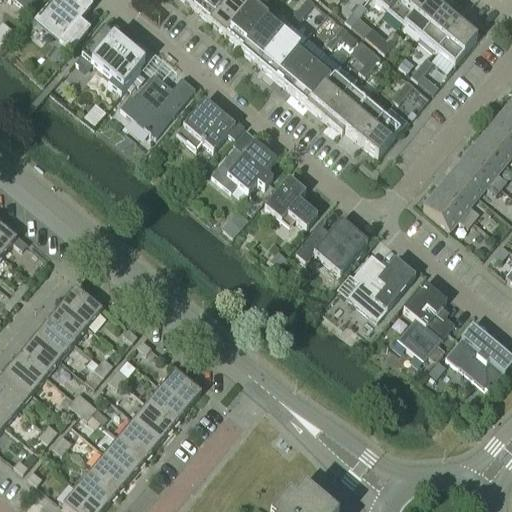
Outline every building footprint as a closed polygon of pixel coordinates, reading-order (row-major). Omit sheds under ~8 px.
[(26,15),(38,0),(1,0),(9,6),(12,3),(26,15)] [(76,26),(89,11),(75,0),(56,0),(37,23),(38,24),(38,23),(61,42),(58,47),(69,56),(87,35),(76,26)] [(177,0),(192,12),(201,0),(177,0)] [(208,25),(229,0),(201,0),(192,12),(208,25)] [(229,0),(208,25),(225,39),(250,9),(239,0),(229,0)] [(386,15),(399,0),(371,0),(370,2),(386,15)] [(402,29),(426,0),(399,0),(386,15),(402,29)] [(419,43),(442,16),(443,17),(446,13),(430,0),(426,0),(402,29),(419,43)] [(305,18),(313,9),(306,3),(298,12),(305,18)] [(358,22),(365,13),(359,8),(351,17),(358,22)] [(241,53),(267,22),(250,9),(225,39),(241,52),(241,53)] [(297,27),(305,18),(298,12),(291,21),(297,27)] [(458,30),(443,17),(442,16),(419,43),(436,57),(458,30)] [(350,32),(358,22),(351,17),(343,26),(350,32)] [(257,69),(282,38),(266,25),(268,23),(267,22),(241,53),(241,52),(239,54),(257,69)] [(453,71),(475,44),(458,30),(436,57),(453,71)] [(338,45),(346,36),(339,31),(332,40),(338,45)] [(137,75),(152,58),(136,45),(133,48),(118,34),(104,50),(95,43),(74,68),(86,78),(92,70),(110,85),(106,90),(119,101),(139,77),(137,75)] [(391,50),(399,41),(392,35),(384,45),(391,50)] [(273,83),(299,52),(282,38),(257,69),(273,83)] [(331,55),(338,45),(332,40),(324,49),(331,55)] [(383,60),(391,50),(384,45),(376,54),(383,60)] [(290,97),(322,58),(315,66),(299,52),(273,83),(290,97)] [(307,111),(339,72),(322,58),(290,97),(307,111)] [(371,73),(379,64),(372,58),(365,68),(371,73)] [(424,78),(431,68),(425,63),(417,72),(424,78)] [(364,82),(371,73),(365,68),(357,77),(364,82)] [(323,124),(355,85),(339,72),(307,111),(323,124)] [(416,87),(424,78),(417,72),(409,81),(416,87)] [(154,144),(194,96),(180,84),(166,101),(161,96),(164,92),(151,81),(132,104),(129,102),(118,114),(154,144)] [(343,134),(365,107),(348,93),(355,85),(323,124),(340,139),(343,135),(343,134)] [(404,101),(412,91),(405,86),(398,95),(404,101)] [(397,110),(404,101),(398,95),(390,104),(397,110)] [(233,145),(244,133),(226,118),(223,122),(203,105),(175,139),(195,156),(201,148),(212,157),(226,140),(233,145)] [(359,148),(389,113),(382,121),(365,107),(343,134),(343,135),(359,148)] [(376,162),(399,136),(406,127),(389,113),(359,148),(376,162)] [(511,119),(505,114),(492,130),(511,146),(511,119)] [(511,146),(492,130),(478,147),(504,169),(511,159),(511,146)] [(504,169),(478,147),(464,163),(500,194),(505,187),(496,179),(504,169)] [(272,184),(264,178),(275,165),(253,148),(243,160),(234,152),(210,181),(229,198),(236,190),(247,199),(256,188),(263,194),(272,184)] [(500,194),(464,163),(450,180),(476,202),(485,192),(494,200),(500,194)] [(476,202),(450,180),(436,197),(472,227),(478,220),(468,212),(476,202)] [(316,221),(298,206),(304,198),(287,184),(263,213),(288,234),(294,226),(305,235),(316,221)] [(472,227),(436,197),(422,214),(448,236),(457,226),(466,233),(472,227)] [(338,280),(368,244),(357,236),(355,238),(339,225),(328,238),(319,230),(295,259),(305,268),(313,258),(338,280)] [(14,243),(0,231),(0,260),(1,261),(11,248),(20,256),(25,250),(16,242),(14,243)] [(376,328),(414,282),(393,265),(383,276),(378,272),(381,270),(370,261),(352,283),(358,288),(346,303),(376,328)] [(20,302),(28,292),(21,287),(16,294),(16,298),(20,302)] [(422,368),(453,330),(442,321),(439,325),(434,321),(445,308),(423,289),(402,315),(413,325),(396,346),(422,368)] [(101,315),(74,293),(59,311),(86,333),(101,315)] [(8,315),(16,306),(12,303),(8,303),(2,310),(8,315)] [(86,333),(59,311),(46,327),(73,349),(86,333)] [(73,349),(46,327),(32,344),(58,366),(73,349)] [(136,342),(127,334),(122,341),(131,348),(136,342)] [(503,379),(511,367),(511,366),(488,346),(487,347),(482,353),(465,339),(444,363),(456,373),(457,372),(486,397),(502,378),(503,379)] [(58,366),(32,344),(18,360),(45,382),(58,366)] [(150,354),(140,346),(135,352),(145,360),(150,354)] [(45,382),(18,360),(4,377),(31,399),(45,382)] [(112,371),(102,364),(97,370),(106,377),(112,371)] [(106,377),(97,370),(92,375),(101,383),(106,377)] [(125,383),(116,375),(111,381),(121,389),(125,383)] [(200,398),(173,376),(159,393),(185,415),(200,398)] [(31,399),(4,377),(0,381),(0,401),(17,415),(31,399)] [(121,389),(111,381),(106,387),(116,395),(121,389)] [(185,415),(159,393),(145,410),(172,432),(185,415)] [(86,406),(77,399),(72,405),(81,412),(86,406)] [(17,415),(0,401),(0,429),(3,432),(17,415)] [(81,412),(72,405),(67,411),(76,418),(81,412)] [(95,414),(86,406),(81,412),(90,420),(95,414)] [(172,432),(145,410),(131,426),(158,448),(172,432)] [(90,420),(81,412),(76,418),(85,426),(90,420)] [(158,448),(131,426),(117,443),(144,465),(158,448)] [(56,438),(47,430),(42,436),(51,444),(56,438)] [(51,444),(42,436),(37,442),(46,450),(51,444)] [(70,449),(61,441),(56,447),(65,455),(70,449)] [(144,465),(117,443),(103,459),(130,482),(144,465)] [(65,455),(56,447),(51,453),(60,461),(65,455)] [(130,482),(103,459),(90,476),(116,498),(130,482)] [(27,473),(17,465),(12,472),(21,479),(27,473)] [(104,511),(116,498),(90,476),(76,492),(99,511),(104,511)] [(40,485),(31,477),(26,483),(35,491),(40,485)] [(99,511),(76,492),(61,510),(63,511),(99,511)] [(320,511),(321,510),(320,509),(319,510),(303,497),(304,496),(303,495),(293,507),(287,503),(279,511),(320,511)]
